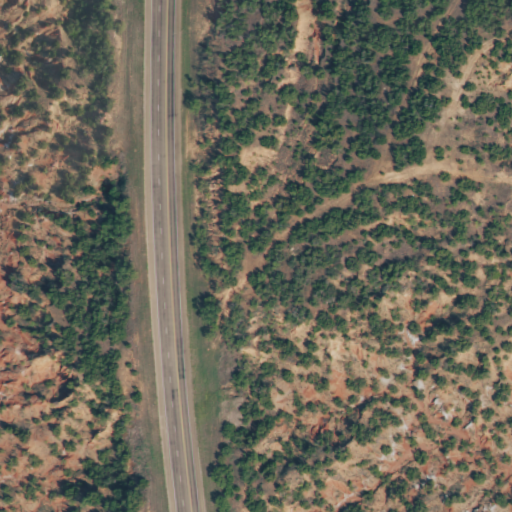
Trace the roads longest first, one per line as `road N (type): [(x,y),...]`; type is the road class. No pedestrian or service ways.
road 1 (residential): [(176,377),(250,322),(312,253),(511,103),(504,34),(490,0)]
road 2 (primary): [(190,511),(160,102),(162,0)]
road 3 (residential): [(376,204),(511,214)]
